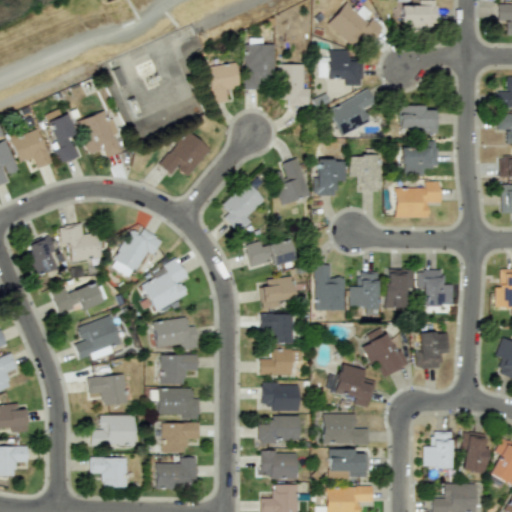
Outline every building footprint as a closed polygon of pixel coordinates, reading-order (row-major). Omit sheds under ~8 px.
[(398,5),(398,28),(434,28),(433,0),(428,0),(416,0),(416,5),(398,5)] [(511,4),(494,5),(495,20),(502,20),(503,35),(511,35),(511,4)] [(240,89),(256,89),(256,76),(270,76),(271,44),(241,43),(240,89)] [(345,50),(325,49),(325,58),(322,58),(322,79),(342,79),(341,85),(359,85),(359,61),(344,61),(345,50)] [(224,101),(222,88),(235,87),(233,62),(204,66),(208,103),(224,101)] [(300,64),(275,64),(276,99),(284,99),(284,105),(307,105),(307,88),(300,88),(300,64)] [(511,76),(503,77),(503,91),(494,91),(494,107),(511,106),(511,76)] [(337,135),(367,121),(361,107),(372,103),(366,90),(325,108),(337,135)] [(416,127),(416,133),(434,134),(435,110),(422,109),(422,105),(397,104),(396,127),(416,127)] [(74,121),(87,154),(100,149),(104,157),(120,151),(103,109),(74,121)] [(44,120),(55,148),(51,149),(56,163),(78,155),(63,113),(44,120)] [(511,113),(494,113),(493,129),(503,129),(503,142),(511,142),(511,113)] [(16,162),(29,157),(34,168),(48,162),(35,128),(7,139),(16,162)] [(183,177),(206,149),(183,130),(154,164),(167,174),(172,168),(183,177)] [(420,147),(398,147),(399,170),(434,169),(434,141),(420,141),(420,147)] [(495,176),(511,176),(511,148),(510,148),(510,157),(495,157),(495,176)] [(346,155),(346,176),(354,176),(355,191),(377,190),(377,155),(346,155)] [(279,204),(307,194),(293,157),(277,163),(279,169),(267,173),(279,204)] [(342,180),(342,159),(311,159),(312,195),(333,195),(333,180),(342,180)] [(217,205),(225,213),(221,217),(236,232),(248,221),(244,216),(261,200),(243,181),(217,205)] [(392,217),(425,217),(424,202),(437,202),(436,181),(421,181),(421,187),(391,188),(392,217)] [(511,184),(498,184),(498,212),(511,212),(511,184)] [(58,244),(65,242),(68,261),(97,258),(94,233),(79,235),(78,223),(56,226),(58,244)] [(107,266),(128,278),(143,250),(150,254),(158,239),(139,229),(136,234),(127,229),(107,266)] [(50,251),(45,236),(25,243),(27,251),(23,253),(31,275),(52,268),(46,252),(50,251)] [(268,265),(292,259),(286,239),(257,246),(256,241),(241,244),(246,266),(267,261),(268,265)] [(138,284),(152,311),(184,294),(176,281),(183,277),(173,257),(159,264),(163,271),(138,284)] [(341,277),(327,277),(326,264),(310,264),(311,310),(341,310),(341,277)] [(409,288),(408,268),(385,269),(385,281),(380,282),(381,308),(403,307),(403,288),(409,288)] [(490,307),(511,307),(511,268),(496,268),(496,287),(490,287),(490,307)] [(419,306),(449,305),(449,284),(439,284),(439,269),(413,270),(414,288),(419,288),(419,306)] [(346,286),(346,309),(374,308),(374,272),(354,272),(354,286),(346,286)] [(263,278),(263,286),(257,286),(258,307),(276,307),(276,300),(289,299),(289,277),(263,278)] [(104,299),(97,281),(64,293),(62,287),(47,292),(55,313),(76,305),(78,309),(104,299)] [(290,342),(289,313),(256,314),(256,332),(266,332),(266,342),(290,342)] [(75,358),(117,343),(107,315),(73,327),(78,341),(70,344),(75,358)] [(149,321),(153,347),(178,344),(178,350),(195,348),(191,325),(185,326),(184,316),(149,321)] [(391,352),(380,327),(364,335),(367,342),(359,346),(367,365),(373,362),(380,377),(405,365),(398,349),(391,352)] [(444,332),(415,332),(416,350),(412,351),(412,368),(437,367),(436,352),(445,352),(444,332)] [(494,371),(511,378),(511,340),(500,335),(491,355),(499,359),(494,371)] [(288,360),(298,360),(298,349),(267,349),(267,358),(255,358),(256,374),(288,374),(288,360)] [(194,354),(157,355),(158,384),(182,384),(182,370),(194,370),(194,354)] [(372,380),(359,377),(361,370),(337,363),(329,391),(352,397),(350,403),(365,407),(372,380)] [(98,392),(99,405),(124,403),(121,374),(84,377),(85,393),(98,392)] [(295,410),(296,383),(258,383),(258,404),(268,404),(267,410),(295,410)] [(154,415),(179,414),(179,418),(195,418),(195,398),(188,398),(188,387),(154,388),(154,415)] [(0,403),(0,426),(7,427),(7,432),(25,431),(24,408),(15,409),(15,403),(0,403)] [(352,414),(320,413),(319,443),(365,444),(365,427),(352,427),(352,414)] [(86,444),(131,445),(131,415),(95,414),(95,429),(87,429),(86,444)] [(255,423),(255,441),(296,440),(296,415),(267,416),(267,423),(255,423)] [(196,422),(158,423),(159,452),(183,452),(183,438),(196,438),(196,422)] [(462,450),(459,469),(479,473),(484,448),(481,448),(483,434),(459,430),(456,449),(462,450)] [(448,431),(428,431),(428,446),(419,446),(419,467),(448,467),(448,431)] [(496,454),(485,473),(510,486),(511,482),(511,443),(499,437),(491,451),(496,454)] [(0,475),(12,475),(11,461),(24,461),(24,445),(0,445),(0,475)] [(353,449),(326,448),(326,476),(365,477),(365,453),(352,453),(353,449)] [(294,452),(256,451),(256,474),(266,474),(266,479),(293,479),(294,452)] [(123,486),(124,457),(86,456),(85,473),(98,473),(97,485),(123,486)] [(152,488),(186,487),(185,478),(193,478),(193,457),(176,457),(176,462),(152,463),(152,488)] [(472,511),(473,484),(440,483),(440,498),(428,497),(427,511),(472,511)] [(294,511),(294,484),(269,484),(270,497),(257,498),(256,511),(294,511)] [(369,487),(323,486),(323,511),(357,511),(357,501),(369,501),(369,487)] [(502,511),(511,511),(511,490),(500,511),(502,511)]
